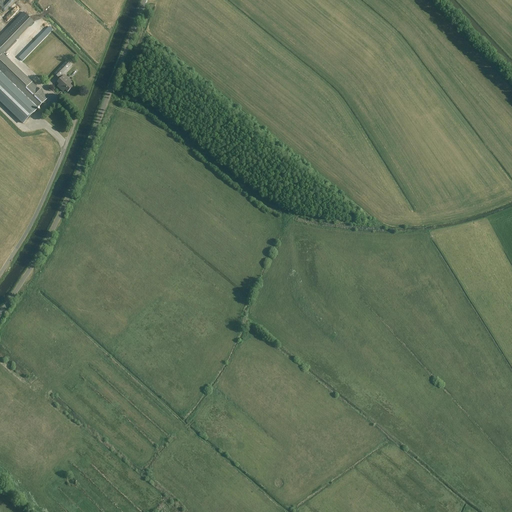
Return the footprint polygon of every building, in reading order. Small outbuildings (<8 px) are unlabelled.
[(9,11),(7,9),(2,15),(9,20),(19,9),(15,5),(9,11)] [(34,22),(32,20),(24,13),(0,37),(0,100),(24,124),(48,98),(42,92),(38,89),(32,83),(30,85),(1,57),(34,22)] [(21,59),(18,56),(36,37),(31,32),(12,51),(10,49),(6,53),(17,63),(21,59)] [(59,79),(72,65),(67,61),(54,74),(59,79)] [(68,92),(73,87),(68,83),(70,81),(64,75),(57,83),(59,84),(57,87),(63,92),(65,90),(68,92)]
